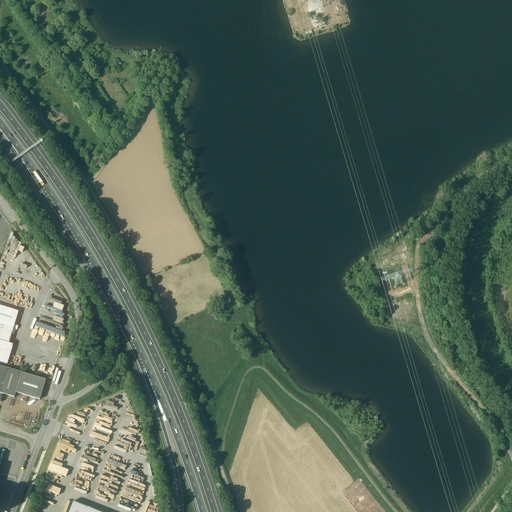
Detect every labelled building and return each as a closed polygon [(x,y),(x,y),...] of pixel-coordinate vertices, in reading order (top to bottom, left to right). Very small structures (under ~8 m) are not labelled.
[(9,344),(13,329),(18,312),(0,306),(0,362),(7,365),(13,345),(9,344)] [(44,337),(63,342),(66,330),(58,327),(57,333),(48,330),(47,334),(45,333),(44,337)] [(25,370),(44,374),(46,366),(27,363),(25,370)] [(15,393),(39,400),(45,380),(6,368),(6,369),(0,388),(0,393),(14,397),(15,393)] [(58,451),(57,455),(70,460),(75,449),(58,442),(56,448),(57,448),(56,450),(58,451)]
